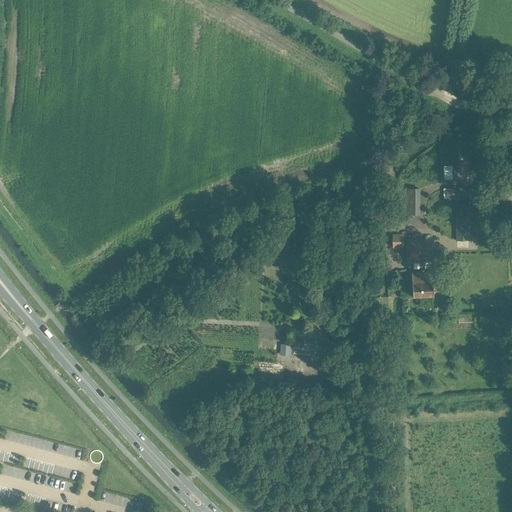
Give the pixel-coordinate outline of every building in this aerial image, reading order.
[(511,184),(489,185),(491,218),(511,216),(511,184)] [(422,213),(423,189),(409,188),(409,212),(422,213)] [(448,200),(475,199),(475,188),(447,189),(448,200)] [(457,241),(477,241),(477,204),(456,204),(457,241)] [(408,261),(434,260),(433,240),(408,241),(408,261)] [(414,297),(416,297),(434,296),(433,273),(413,273),(414,297)] [(310,357),(310,349),(319,349),(319,331),(297,330),(297,357),(310,357)] [(282,344),(281,354),(291,355),(291,345),(282,344)]
